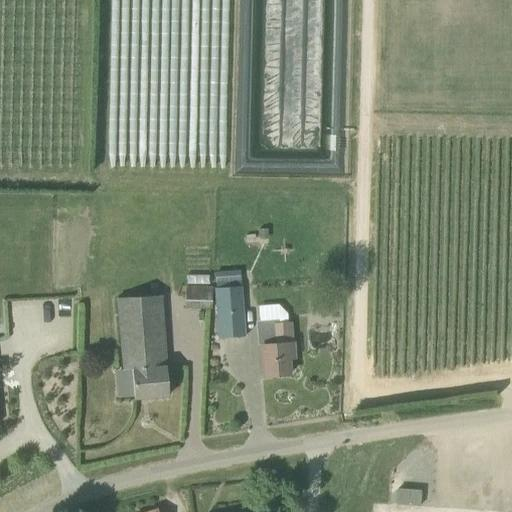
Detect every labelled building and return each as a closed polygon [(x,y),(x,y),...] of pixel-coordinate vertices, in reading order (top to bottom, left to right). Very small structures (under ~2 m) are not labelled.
[(410,0),(408,101),(447,102),(449,0),(410,0)] [(218,338),(244,336),(240,270),(214,272),(217,318),(218,338)] [(213,289),(200,288),(199,309),(213,310),(213,289)] [(161,296),(119,299),(118,299),(123,371),(131,370),(134,399),(168,396),(161,296)] [(294,359),(291,323),(260,325),(262,345),(264,377),(289,375),(288,359),(294,359)] [(399,504),(421,503),(420,487),(399,487),(399,504)]
